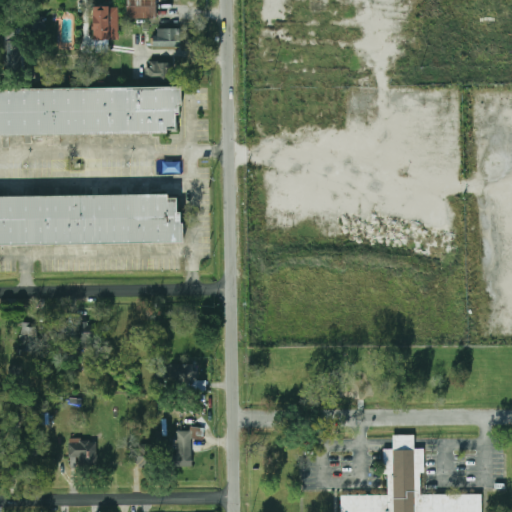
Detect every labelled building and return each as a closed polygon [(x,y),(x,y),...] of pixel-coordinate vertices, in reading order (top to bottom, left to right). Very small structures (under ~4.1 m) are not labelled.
[(156,19),(156,0),(126,0),(126,18),(156,19)] [(6,44),(44,43),(44,14),(23,14),(23,29),(6,29),(6,44)] [(4,29),(6,69),(23,68),(20,28),(4,29)] [(155,47),(180,47),(180,29),(155,28),(155,47)] [(147,78),(172,78),(172,62),(147,62),(147,78)] [(0,90),(180,89),(180,106),(179,106),(179,116),(175,116),(175,129),(166,129),(167,135),(0,136),(0,90)] [(0,245),(182,245),(182,225),(180,225),(180,213),(176,213),(176,200),(168,200),(168,196),(0,196),(0,245)] [(21,352),(35,352),(36,323),(22,322),(21,352)] [(96,324),(80,324),(80,333),(77,333),(77,349),(96,349),(96,324)] [(183,390),(206,391),(206,381),(197,381),(198,365),(183,365),(183,390)] [(341,511),(341,490),(388,489),(387,468),(384,468),(383,443),(393,443),(393,429),(415,429),(415,443),(424,443),(424,467),(421,467),(421,489),(481,488),(481,511),(341,511)] [(97,439),(69,439),(69,459),(75,459),(75,468),(97,468),(97,439)] [(176,455),(172,455),(172,466),(192,466),(192,441),(176,441),(176,455)] [(20,442),(20,469),(37,469),(37,442),(20,442)] [(131,465),(146,465),(145,445),(131,445),(131,465)]
